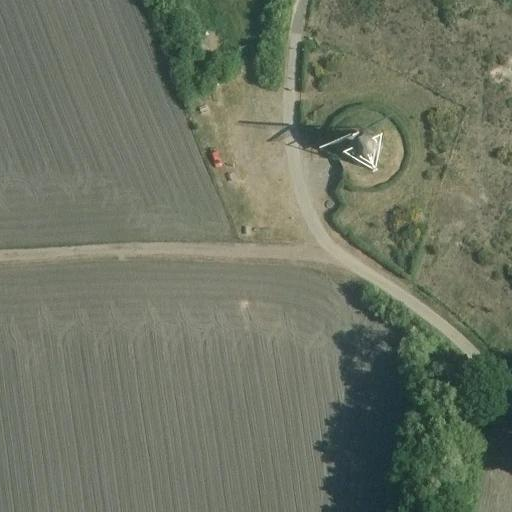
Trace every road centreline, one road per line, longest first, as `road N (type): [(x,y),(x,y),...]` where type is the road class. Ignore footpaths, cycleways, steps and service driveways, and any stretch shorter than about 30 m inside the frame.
road 1 (unclassified): [(511,407),(433,318),(330,247),(300,178),(290,70)]
road 2 (track): [(0,268),(156,252),(330,247)]
